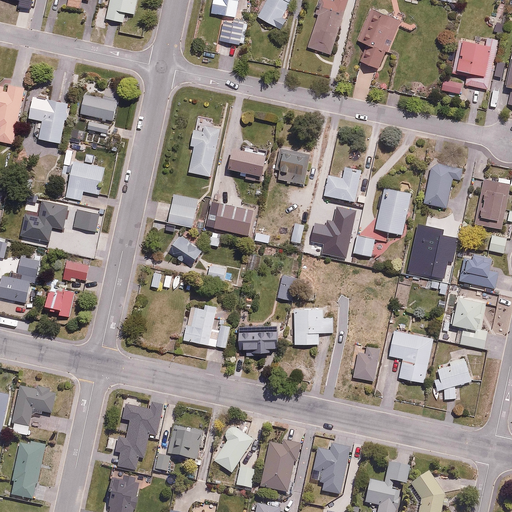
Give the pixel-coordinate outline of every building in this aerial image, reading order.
[(69,0),(68,5),(81,8),(82,0),(88,0),(90,0),(89,0),(69,0)] [(105,13),(104,17),(126,21),(127,13),(134,14),(136,0),(99,0),(99,3),(107,4),(106,9),(99,8),(98,11),(105,13)] [(219,0),(218,7),(238,11),(240,0),(219,0)] [(282,16),(291,0),(264,0),(256,14),(281,28),(287,19),(282,16)] [(346,0),(317,0),(314,13),(318,14),(309,48),(331,54),(346,0)] [(361,60),(382,69),(403,19),(373,7),(359,39),(369,43),(361,60)] [(244,40),(249,23),(226,17),(220,39),(239,44),(240,39),(244,40)] [(498,38),(476,33),(474,42),(458,38),(451,71),(467,74),(465,85),(487,90),(498,38)] [(29,66),(22,65),(20,84),(26,84),(29,66)] [(462,83),(443,79),(441,89),(461,93),(462,83)] [(0,141),(13,144),(26,87),(10,83),(8,91),(4,90),(5,86),(0,85),(0,141)] [(87,89),(82,115),(114,122),(120,96),(87,89)] [(35,96),(32,117),(45,119),(42,138),(63,141),(69,102),(35,96)] [(112,125),(90,119),(88,128),(110,133),(112,125)] [(203,131),(195,129),(191,144),(195,145),(189,171),(210,176),(221,128),(205,124),(203,131)] [(265,175),(270,150),(246,144),(244,150),(233,147),(228,167),(265,175)] [(305,173),(310,153),(282,147),(275,178),(306,185),(308,174),(305,173)] [(100,193),(105,169),(75,162),(67,197),(83,201),(85,190),(100,193)] [(461,179),(463,170),(433,162),(424,202),(447,207),(454,178),(461,179)] [(338,176),(330,174),(325,193),(356,201),(363,170),(346,166),(345,170),(340,169),(338,176)] [(489,249),(505,252),(507,239),(511,239),(511,234),(511,210),(505,209),(509,188),(511,188),(511,173),(511,179),(497,177),(497,181),(485,179),(476,224),(493,227),(489,249)] [(411,192),(384,187),(376,229),(403,234),(411,192)] [(166,233),(168,222),(191,227),(198,199),(175,194),(172,205),(158,202),(151,230),(166,233)] [(69,205),(45,200),(42,215),(27,212),(22,236),(52,242),(55,227),(64,229),(69,205)] [(237,212),(213,206),(209,225),(233,230),(237,212)] [(102,213),(78,208),(74,228),(98,232),(102,213)] [(274,211),(267,209),(264,222),(271,224),(274,211)] [(306,224),(295,221),(291,240),(302,243),(306,224)] [(377,238),(341,229),(337,248),(372,256),(377,238)] [(285,232),(276,231),(275,243),(284,244),(285,232)] [(221,234),(211,232),(209,243),(219,245),(221,234)] [(179,235),(167,252),(191,269),(203,252),(179,235)] [(460,242),(452,239),(448,250),(457,253),(460,242)] [(8,243),(0,240),(0,256),(5,257),(8,243)] [(491,270),(494,256),(475,252),(474,258),(466,256),(461,280),(497,288),(500,272),(491,270)] [(229,266),(202,259),(197,279),(223,287),(229,266)] [(163,273),(156,271),(152,285),(159,287),(163,273)] [(31,279),(4,274),(0,292),(0,295),(27,301),(31,279)] [(298,278),(280,274),(275,296),(293,299),(298,278)] [(173,276),(166,275),(163,286),(170,288),(173,276)] [(336,290),(331,312),(340,314),(346,289),(328,285),(327,288),(336,290)] [(70,316),(76,291),(66,289),(65,294),(50,290),(46,307),(61,310),(60,314),(70,316)] [(445,318),(440,339),(484,348),(489,329),(481,328),(486,302),(458,296),(453,320),(445,318)] [(226,349),(232,327),(222,325),(220,331),(212,328),(217,309),(194,302),(189,318),(183,317),(177,335),(226,349)] [(322,320),(322,308),(296,309),(296,344),(320,344),(320,333),(333,333),(333,319),(322,320)] [(354,326),(343,324),(338,347),(349,350),(354,326)] [(255,348),(255,352),(271,352),(271,348),(277,348),(277,339),(280,339),(280,325),(240,326),(240,339),(245,339),(245,348),(255,348)] [(395,330),(390,356),(403,358),(400,377),(426,382),(435,338),(395,330)] [(366,351),(360,350),(355,376),(376,380),(383,348),(367,345),(366,351)] [(456,384),(473,380),(466,356),(437,364),(441,377),(434,379),(438,390),(444,388),(445,398),(456,397),(456,384)] [(52,413),(57,394),(48,392),(49,390),(37,386),(37,389),(22,385),(10,431),(27,435),(33,412),(43,414),(44,411),(52,413)] [(0,442),(10,395),(0,392),(0,442)] [(128,432),(124,467),(137,469),(139,457),(146,458),(149,435),(160,436),(164,403),(152,401),(151,406),(140,405),(141,400),(123,397),(121,416),(124,416),(124,419),(129,420),(129,425),(115,423),(114,430),(128,432)] [(255,440),(232,424),(223,437),(228,441),(214,461),(231,473),(255,440)] [(204,431),(178,426),(173,454),(199,459),(204,431)] [(282,444),(270,441),(261,486),(290,491),(295,462),(299,463),(303,442),(283,438),(282,444)] [(30,444),(19,442),(12,479),(14,480),(11,494),(33,498),(45,444),(30,441),(30,444)] [(318,454),(313,453),(310,467),(315,468),(315,470),(323,472),(321,482),(326,483),(324,492),(342,495),(350,446),(332,443),(331,450),(319,448),(318,454)] [(172,456),(156,452),(152,469),(169,472),(172,456)] [(407,483),(412,464),(390,459),(386,480),(370,477),(364,500),(379,503),(377,511),(396,511),(403,482),(407,483)] [(437,476),(430,470),(411,483),(422,498),(418,511),(442,511),(445,494),(462,489),(451,476),(437,476)] [(109,498),(108,511),(100,511),(93,510),(91,511),(134,511),(143,479),(116,472),(109,498)] [(296,511),(297,508),(257,501),(255,511),(296,511)]
